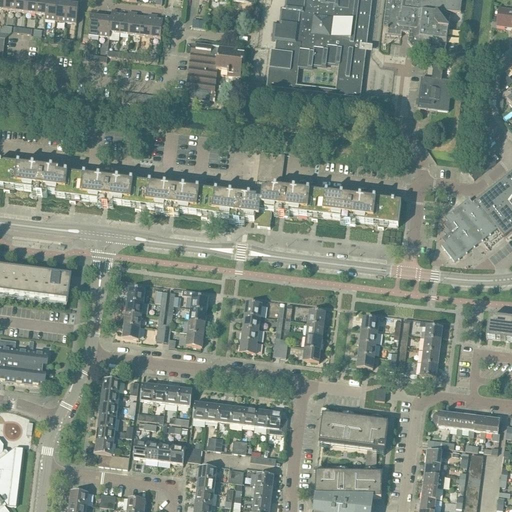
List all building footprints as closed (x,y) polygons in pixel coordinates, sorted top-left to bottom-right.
[(15,13),(17,0),(6,0),(5,12),(15,13)] [(26,14),(27,0),(17,0),(15,13),(26,14)] [(36,15),(37,0),(27,0),(26,14),(36,15)] [(48,1),(48,0),(37,0),(36,15),(46,17),(48,1)] [(286,0),(285,10),(281,10),(280,25),(274,25),(274,29),(272,42),(276,43),(274,53),(271,53),(268,83),(297,87),(299,70),(312,71),(313,68),(326,69),(326,66),(339,67),(336,92),(361,95),(366,53),(363,52),(364,46),(367,46),(372,0),(286,0)] [(460,14),(461,0),(431,0),(429,2),(420,1),(412,0),(395,0),(396,1),(388,0),(386,0),(383,28),(387,29),(387,34),(386,36),(401,38),(401,36),(402,34),(409,34),(407,44),(412,49),(445,53),(450,14),(443,14),(443,12),(454,13),(460,14)] [(50,2),(48,1),(46,17),(45,21),(61,23),(63,5),(50,3),(50,2)] [(63,5),(61,23),(76,25),(78,7),(70,6),(71,4),(66,3),(65,5),(63,5)] [(511,10),(500,9),(500,6),(499,6),(496,28),(511,29),(511,10)] [(120,35),(122,16),(116,15),(117,12),(112,12),(111,20),(109,34),(110,34),(120,35)] [(130,36),(133,14),(128,14),(128,17),(122,16),(120,35),(130,36)] [(140,38),(142,19),(137,18),(137,15),(133,14),(130,36),(140,38)] [(150,39),(153,17),(148,16),(148,19),(142,19),(140,38),(150,39)] [(99,38),(101,17),(99,17),(99,19),(90,18),(88,36),(99,38)] [(111,20),(104,19),(104,18),(101,17),(99,38),(109,39),(110,34),(109,34),(111,20)] [(153,17),(150,39),(161,40),(163,21),(157,21),(157,17),(153,17)] [(192,28),(204,30),(206,22),(193,20),(192,28)] [(2,29),(8,37),(11,34),(12,29),(4,27),(2,29)] [(40,44),(42,32),(34,31),(32,43),(40,44)] [(58,40),(58,46),(73,48),(74,42),(58,40)] [(244,62),(244,55),(232,53),(233,51),(192,46),(187,90),(189,90),(188,100),(195,101),(195,102),(210,104),(211,93),(215,93),(217,71),(227,72),(227,78),(240,80),(241,62),(244,62)] [(441,81),(443,67),(433,65),(431,80),(421,79),(418,99),(417,110),(448,113),(452,83),(441,81)] [(511,83),(511,82),(509,79),(505,74),(500,77),(499,91),(501,93),(511,83)] [(66,94),(67,84),(30,79),(29,89),(66,94)] [(152,108),(153,97),(116,93),(114,104),(152,108)] [(401,206),(343,198),(280,191),(284,157),(260,154),(255,200),(60,176),(60,173),(0,165),(0,189),(56,196),(55,199),(254,223),(254,226),(258,226),(258,228),(257,228),(257,229),(269,230),(272,213),(398,229),(401,206)] [(478,165),(485,173),(496,164),(491,158),(487,161),(485,159),(478,165)] [(474,182),(485,173),(478,165),(471,170),(473,172),(469,176),(474,182)] [(511,177),(509,174),(496,184),(496,185),(499,188),(511,204),(511,177)] [(511,204),(499,188),(496,185),(496,184),(483,195),(511,231),(511,230),(511,204)] [(497,229),(503,237),(511,231),(483,195),(474,201),(471,198),(464,203),(464,204),(489,236),(497,229)] [(464,204),(464,203),(448,216),(449,216),(474,248),(489,236),(464,204)] [(448,216),(444,219),(447,223),(444,226),(447,230),(443,233),(446,237),(442,240),(445,244),(441,247),(454,264),(474,248),(449,216),(448,216)] [(57,279),(50,278),(51,276),(0,268),(0,294),(66,303),(68,287),(71,287),(71,281),(69,281),(69,278),(58,276),(57,279)] [(128,303),(144,305),(145,292),(129,290),(128,303)] [(183,293),(182,298),(193,300),(191,310),(207,312),(209,300),(203,299),(203,296),(183,293)] [(142,317),(144,305),(128,303),(126,315),(142,317)] [(244,317),(260,319),(262,307),(246,305),(244,317)] [(205,325),(207,312),(191,310),(189,323),(205,325)] [(307,325),(324,327),(325,315),(309,313),(307,325)] [(140,329),(142,317),(126,315),(124,327),(140,329)] [(259,332),(260,319),(244,317),(243,329),(259,332)] [(511,321),(489,319),(486,340),(511,343),(511,321)] [(171,333),(172,320),(167,320),(166,327),(164,327),(164,332),(171,333)] [(361,332),(377,334),(379,322),(363,320),(361,332)] [(204,337),(205,325),(189,323),(188,335),(204,337)] [(322,340),(324,327),(307,325),(306,338),(322,340)] [(139,342),(140,329),(124,327),(123,340),(139,342)] [(425,340),(441,342),(442,330),(426,328),(425,340)] [(257,344),(259,332),(243,329),(241,342),(257,344)] [(162,345),(164,333),(157,332),(156,344),(162,345)] [(169,346),(171,333),(164,332),(164,333),(162,345),(169,346)] [(376,347),(377,334),(361,332),(360,345),(376,347)] [(202,350),(204,337),(188,335),(186,348),(202,350)] [(288,348),(289,335),(284,335),(283,342),(282,342),(281,347),(288,348)] [(320,352),(322,340),(306,338),(304,350),(320,352)] [(439,355),(441,342),(425,340),(423,353),(439,355)] [(0,382),(4,383),(43,388),(45,376),(45,368),(46,368),(47,356),(32,354),(33,344),(29,343),(28,354),(14,352),(15,345),(15,344),(0,342),(0,382)] [(255,356),(257,344),(241,342),(239,354),(255,356)] [(374,359),(376,347),(360,345),(358,357),(374,359)] [(279,360),(281,347),(274,346),(273,359),(279,360)] [(286,361),(288,348),(281,347),(279,360),(286,361)] [(319,365),(320,352),(304,350),(303,362),(319,365)] [(437,367),(439,355),(423,353),(421,365),(437,367)] [(373,371),(374,359),(358,357),(357,369),(373,371)] [(436,379),(437,367),(421,365),(420,377),(421,378),(436,379)] [(102,394),(119,396),(120,383),(104,381),(102,394)] [(153,405),(155,388),(142,386),(140,403),(153,405)] [(165,406),(167,389),(155,388),(153,405),(165,406)] [(178,408),(180,391),(167,389),(165,406),(178,408)] [(180,391),(178,408),(190,409),(192,392),(180,391)] [(384,404),(386,392),(376,391),(374,403),(384,404)] [(117,408),(119,396),(102,394),(101,406),(117,408)] [(205,424),(207,406),(195,405),(193,422),(205,424)] [(116,421),(117,408),(101,406),(99,419),(116,421)] [(218,425),(220,408),(207,406),(205,424),(218,425)] [(230,427),(232,409),(220,408),(218,425),(230,427)] [(242,428),(244,411),(232,409),(230,427),(242,428)] [(255,430),(257,412),(244,411),(242,428),(255,430)] [(267,431),(269,414),(257,412),(255,430),(267,431)] [(279,437),(281,421),(282,415),(269,414),(267,431),(266,435),(279,437)] [(450,430),(452,416),(440,414),(440,415),(438,414),(435,415),(434,416),(433,418),(432,424),(432,426),(434,428),(436,428),(438,429),(450,430)] [(388,424),(323,416),(319,443),(368,449),(385,451),(388,424)] [(462,432),(464,417),(452,416),(450,430),(457,431),(456,438),(461,438),(462,432)] [(474,434),(476,419),(464,417),(462,432),(469,433),(468,439),(473,440),(474,434)] [(114,433),(116,421),(99,419),(98,431),(114,433)] [(485,441),(486,435),(487,420),(476,419),(474,434),(481,434),(480,441),(485,441)] [(487,420),(486,435),(492,436),(492,442),(499,443),(499,437),(498,436),(500,422),(487,420)] [(113,445),(114,433),(98,431),(96,443),(113,445)] [(214,453),(216,441),(209,440),(207,453),(214,453)] [(216,441),(214,453),(221,454),(222,442),(216,441)] [(111,458),(113,445),(96,443),(95,456),(110,458),(111,458)] [(239,456),(240,444),(233,443),(232,456),(239,456)] [(448,451),(448,445),(428,443),(427,448),(448,451)] [(0,477),(19,479),(22,450),(14,449),(8,454),(6,451),(2,450),(2,447),(0,444),(0,477)] [(146,462),(148,445),(135,444),(133,460),(146,462)] [(240,444),(239,456),(246,457),(247,445),(240,444)] [(158,463),(160,447),(148,445),(146,462),(158,463)] [(171,465),(173,449),(160,447),(158,463),(171,465)] [(173,449),(171,465),(183,467),(185,450),(173,449)] [(315,504),(313,504),(311,505),(311,507),(312,509),(314,510),(313,511),(371,511),(373,500),(381,500),(382,475),(376,475),(376,456),(384,457),(385,451),(368,449),(365,475),(316,474),(315,499),(315,504)] [(189,450),(188,457),(201,459),(202,453),(202,452),(189,450)] [(425,465),(440,467),(441,460),(447,461),(447,454),(442,453),(442,454),(427,453),(425,465)] [(110,458),(99,456),(97,468),(122,471),(123,459),(116,458),(111,458),(110,458)] [(200,466),(201,459),(188,457),(187,464),(200,466)] [(476,511),(483,459),(471,457),(464,511),(476,511)] [(262,466),(263,460),(260,459),(251,458),(250,465),(262,466)] [(263,460),(262,466),(275,468),(276,461),(263,460)] [(447,467),(440,467),(425,465),(424,476),(439,478),(440,472),(446,472),(447,467)] [(198,481),(215,483),(216,471),(200,469),(198,481)] [(242,487),(244,474),(230,473),(228,485),(242,487)] [(255,488),(273,490),(274,478),(257,476),(255,488)] [(445,479),(439,478),(424,476),(423,488),(437,490),(443,491),(445,479)] [(15,509),(19,479),(0,477),(0,511),(6,511),(4,509),(6,507),(7,508),(15,509)] [(213,496),(215,483),(198,481),(197,494),(213,496)] [(271,503),(273,490),(255,488),(254,500),(271,503)] [(436,502),(437,490),(423,488),(421,500),(436,502)] [(70,506),(86,508),(88,495),(71,493),(70,506)] [(212,508),(213,496),(197,494),(195,506),(212,508)] [(107,511),(108,498),(101,497),(100,510),(107,511)] [(108,498),(107,511),(113,511),(115,498),(108,498)] [(126,511),(144,511),(145,502),(128,500),(126,511)] [(269,511),(271,503),(254,500),(252,511),(269,511)] [(434,511),(436,502),(421,500),(419,511),(434,511)]
